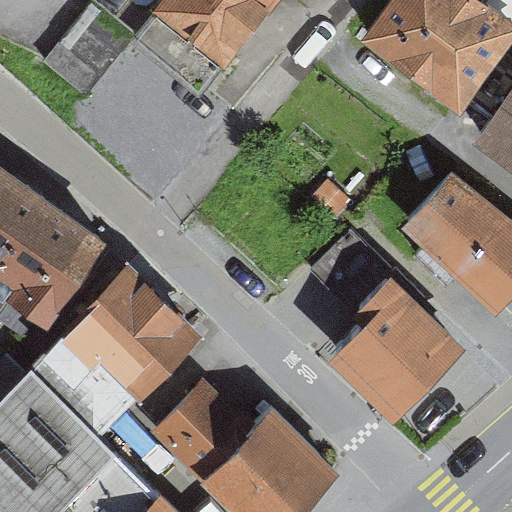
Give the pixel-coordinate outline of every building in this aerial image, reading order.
[(273,0),(162,0),(135,35),(179,73),(200,91),(273,0)] [(511,24),(478,0),(393,0),(362,43),(460,116),(511,45),(511,24)] [(83,95),(135,35),(95,4),(47,62),(83,95)] [(511,69),(471,124),(511,154),(511,69)] [(0,158),(0,275),(43,305),(97,224),(0,158)] [(511,274),(511,225),(452,172),(406,223),(490,299),(511,274)] [(464,349),(388,277),(359,308),(370,318),(332,358),(396,420),(464,349)] [(194,340),(129,278),(28,383),(8,364),(0,372),(0,511),(72,511),(118,465),(95,443),(194,340)] [(291,511),(332,473),(262,402),(236,427),(199,388),(152,433),(228,511),(291,511)] [(154,503),(118,465),(72,511),(175,511),(161,497),(154,503)]
